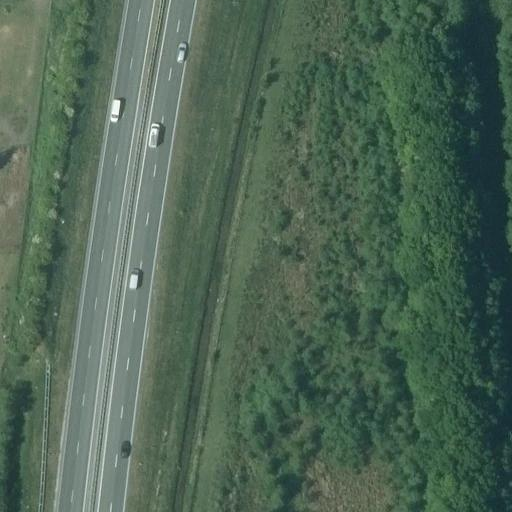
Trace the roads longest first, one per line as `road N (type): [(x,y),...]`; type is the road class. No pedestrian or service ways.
road 1 (trunk): [(110,511),(184,0)]
road 2 (trunk): [(141,0),(69,511)]
